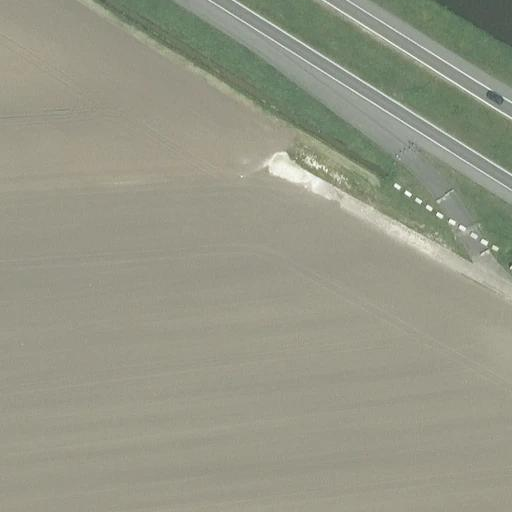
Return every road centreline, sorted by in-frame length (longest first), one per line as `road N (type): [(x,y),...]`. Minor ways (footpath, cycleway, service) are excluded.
road 1 (motorway): [(216,0),(511,186)]
road 2 (motorway): [(511,111),(334,0)]
